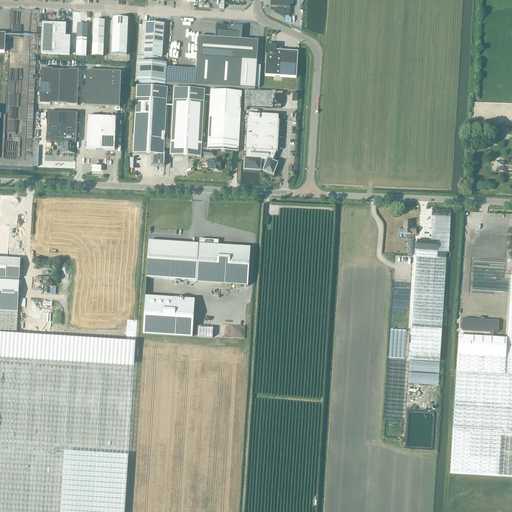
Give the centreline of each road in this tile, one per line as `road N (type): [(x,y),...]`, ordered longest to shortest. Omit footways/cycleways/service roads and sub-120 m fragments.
road 1 (tertiary): [(0,181),(309,194)]
road 2 (unclassified): [(257,13),(26,4)]
road 3 (unclassified): [(309,194),(316,53),(257,13)]
road 4 (tertiary): [(309,194),(511,203)]
